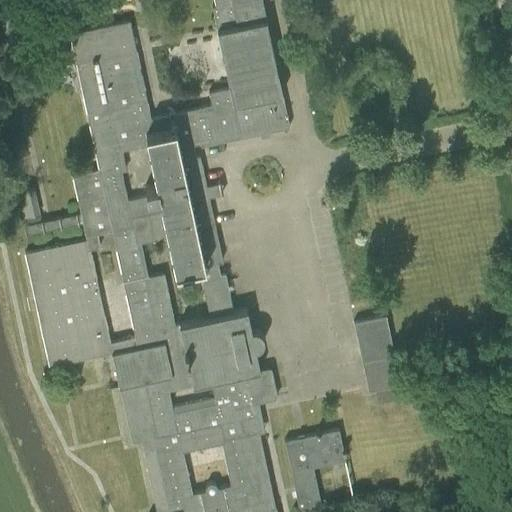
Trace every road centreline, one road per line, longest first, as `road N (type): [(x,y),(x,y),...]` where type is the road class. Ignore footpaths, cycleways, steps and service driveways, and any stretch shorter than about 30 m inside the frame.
road 1 (unknown): [(511,117),(329,147),(271,167),(266,221),(296,363)]
road 2 (unknown): [(329,147),(305,0)]
